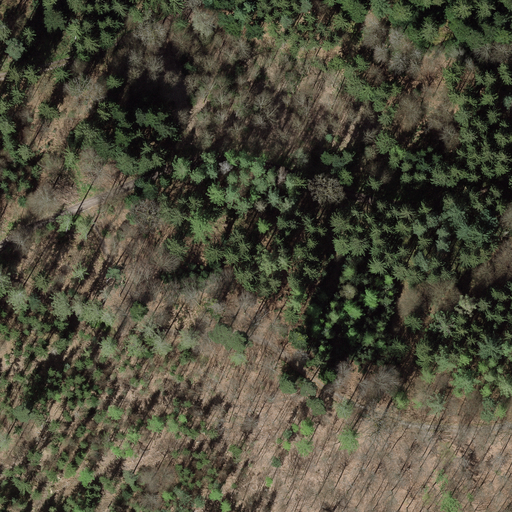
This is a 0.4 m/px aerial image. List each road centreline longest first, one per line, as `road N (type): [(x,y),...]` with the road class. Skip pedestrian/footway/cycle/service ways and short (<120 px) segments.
road 1 (track): [(0,248),(48,219),(181,166),(239,159),(417,210),(484,190),(511,172)]
road 2 (track): [(180,0),(174,15),(99,51),(0,77)]
